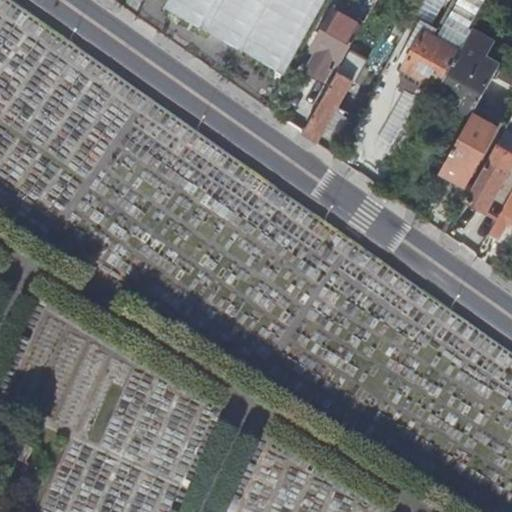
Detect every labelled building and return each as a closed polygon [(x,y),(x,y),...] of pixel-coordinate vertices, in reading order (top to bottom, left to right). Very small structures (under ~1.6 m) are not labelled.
[(0,0),(0,77),(18,77),(18,79),(42,79),(42,65),(38,65),(38,36),(37,36),(37,14),(15,14),(15,0),(0,0)] [(286,75),(327,0),(168,0),(165,6),(286,75)] [(472,33),(490,0),(469,0),(464,9),(463,8),(445,40),(462,50),(472,33)] [(336,63),(342,66),(364,27),(335,11),(313,49),(318,53),(308,71),(326,81),(336,63)] [(440,90),(462,50),(445,40),(425,30),(404,69),(440,90)] [(474,114),(500,68),(485,59),(493,44),(472,33),(462,50),(440,90),(437,95),(473,116),(474,114)] [(511,52),(497,79),(511,87),(511,52)] [(339,73),(304,134),(319,144),(333,121),(338,124),(344,112),(339,109),(355,82),(339,73)] [(366,134),(393,146),(416,96),(396,87),(383,117),(366,109),(361,120),(371,124),(366,134)] [(304,95),(288,123),(304,134),(320,105),(304,95)] [(493,125),(474,114),(473,116),(447,162),(466,173),(493,125)] [(511,165),(511,133),(506,130),(497,146),(467,201),(486,211),(511,165)] [(511,196),(489,237),(498,242),(508,223),(511,225),(511,196)]
